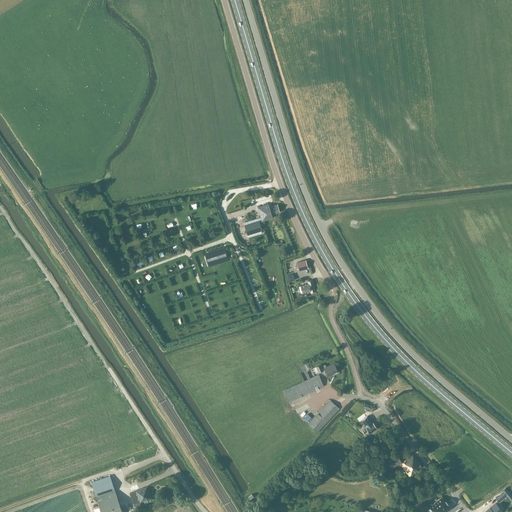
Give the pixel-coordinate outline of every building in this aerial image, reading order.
[(277,205),(269,207),(268,204),(258,207),(259,212),(261,219),(244,225),(247,235),(262,231),(260,224),(265,222),(264,221),(273,218),(272,215),(280,212),(277,205)] [(413,216),(397,216),(397,239),(414,239),(413,216)] [(405,240),(364,250),(370,274),(397,268),(411,264),(405,240)] [(225,249),(205,255),(208,265),(227,259),(225,249)] [(297,262),(299,270),(308,268),(306,260),(297,262)] [(313,280),(309,281),(309,279),(307,279),(308,284),(301,286),(303,293),(310,291),(311,292),(315,291),(313,280)] [(328,377),(334,374),(333,373),(338,372),(334,363),(326,366),(325,365),(322,366),(321,364),(316,366),(318,373),(323,371),(323,370),(325,369),(328,377)] [(304,381),(283,391),(288,403),(324,387),(319,376),(319,375),(317,376),(308,380),(304,381)] [(317,432),(339,409),(330,401),(308,424),(317,432)] [(373,423),(372,423),(367,416),(361,420),(366,428),(362,431),(365,433),(368,431),(369,433),(377,428),(373,423)] [(402,466),(410,478),(422,469),(415,458),(414,458),(413,456),(402,463),(401,463),(401,464),(400,463),(402,462),(398,457),(389,463),(393,468),(397,465),(399,468),(402,466)] [(117,488),(114,489),(110,476),(91,482),(96,498),(101,511),(122,511),(115,491),(118,490),(117,488)] [(139,490),(136,491),(130,494),(134,505),(139,503),(140,503),(152,498),(147,486),(138,489),(139,490)] [(497,498),(499,500),(507,495),(511,500),(511,504),(511,505),(511,506),(511,496),(505,488),(502,490),(504,493),(497,498)] [(432,511),(434,511),(447,502),(442,497),(430,507),(432,510),(431,511),(432,511)] [(420,499),(412,505),(414,508),(422,502),(420,499)] [(496,501),(485,510),(486,511),(498,511),(502,509),(496,501)] [(446,511),(451,508),(452,508),(447,502),(434,511),(446,511)]
